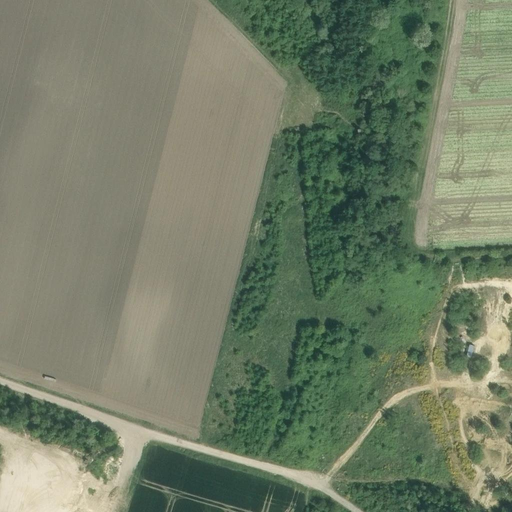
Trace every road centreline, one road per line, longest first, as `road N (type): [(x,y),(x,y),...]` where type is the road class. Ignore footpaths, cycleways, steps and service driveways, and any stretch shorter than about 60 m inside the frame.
road 1 (track): [(0,382),(320,482),(361,511)]
road 2 (track): [(511,244),(431,246),(414,231),(454,0)]
